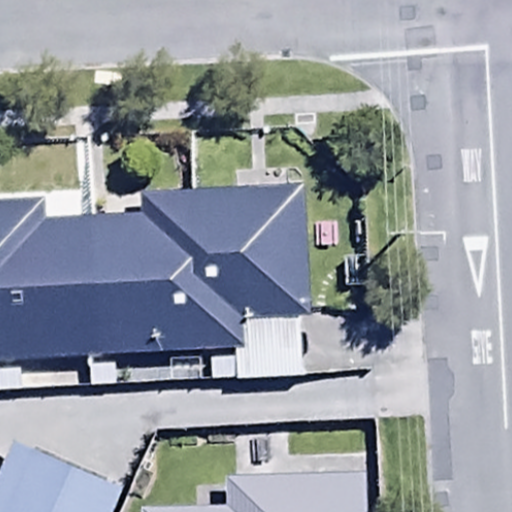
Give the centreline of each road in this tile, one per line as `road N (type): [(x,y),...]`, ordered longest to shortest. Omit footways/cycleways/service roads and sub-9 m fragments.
road 1 (residential): [(476,0),(501,511)]
road 2 (residential): [(0,9),(168,0)]
